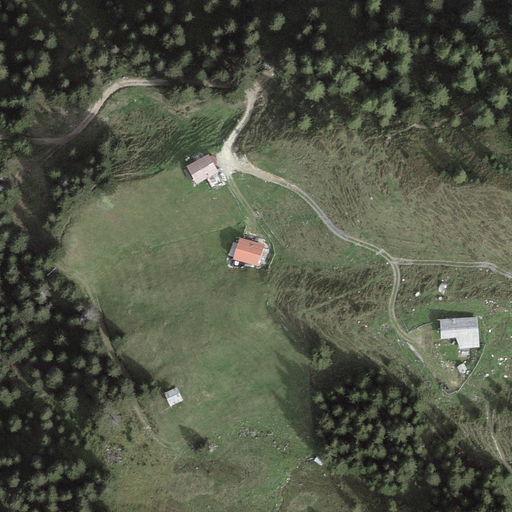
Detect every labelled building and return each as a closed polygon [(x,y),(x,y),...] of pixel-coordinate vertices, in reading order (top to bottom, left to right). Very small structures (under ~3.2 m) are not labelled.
[(193,178),(197,184),(218,173),(214,165),(210,157),(209,154),(187,166),(188,168),(193,178)] [(193,178),(188,168),(184,170),(190,181),(193,178)] [(264,245),(239,238),(233,260),(258,267),(264,245)] [(477,317),(440,319),(441,338),(456,338),(460,349),(479,348),(477,317)] [(179,390),(167,395),(172,406),(183,401),(179,390)]
